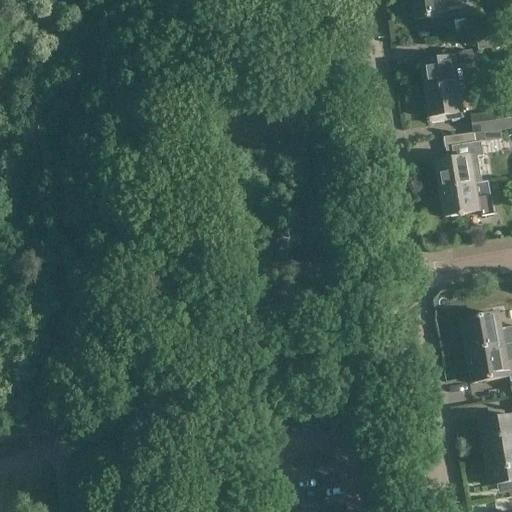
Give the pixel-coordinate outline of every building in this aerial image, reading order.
[(413,0),(416,21),(441,17),(439,1),(446,0),(413,0)] [(506,30),(477,34),(479,51),(508,47),(506,30)] [(460,86),(470,85),(467,66),(474,65),(472,51),(421,58),(426,91),(460,86)] [(464,119),(460,86),(426,91),(430,123),(464,119)] [(511,128),(511,111),(472,117),(474,133),(511,128)] [(482,183),(478,157),(484,156),(482,142),(486,142),(485,133),(444,138),(446,149),(452,148),(454,160),(437,163),(441,190),(482,183)] [(494,215),(489,182),(483,183),(482,183),(441,190),(446,218),(461,215),(461,217),(482,213),(482,217),(494,215)] [(499,314),(463,321),(469,353),(505,346),(499,314)] [(474,384),(510,377),(505,346),(469,353),(474,384)] [(511,449),(511,417),(481,423),(487,454),(511,449)] [(511,449),(487,454),(492,486),(511,482),(511,449)]
